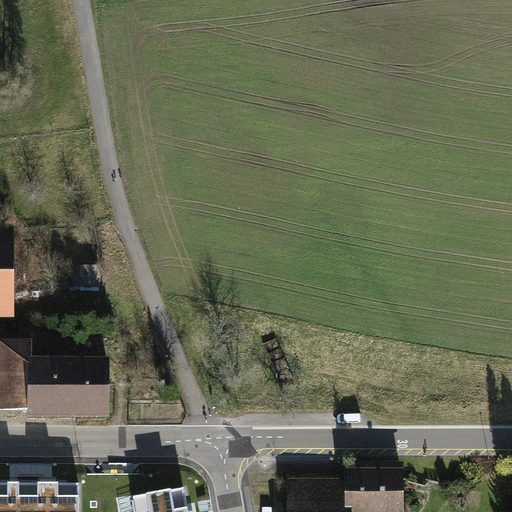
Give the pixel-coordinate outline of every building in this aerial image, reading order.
[(0,313),(14,314),(15,261),(0,260),(0,313)] [(275,343),(265,347),(273,365),(283,361),(275,343)] [(26,353),(0,353),(0,395),(1,428),(104,426),(103,368),(26,369),(26,353)] [(177,478),(127,487),(131,511),(162,511),(183,508),(177,478)] [(52,511),(52,483),(22,484),(22,511),(52,511)] [(83,511),(83,483),(52,483),(52,511),(83,511)] [(0,484),(0,511),(22,511),(22,484),(0,484)] [(342,485),(342,496),(282,496),(281,511),(403,511),(403,485),(342,485)]
